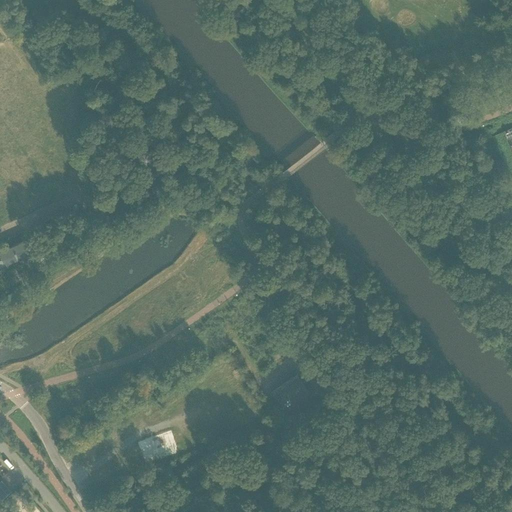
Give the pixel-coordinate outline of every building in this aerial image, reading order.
[(18,48),(0,56),(0,65),(2,69),(23,59),(18,48)] [(23,59),(2,69),(6,79),(28,70),(23,59)] [(28,70),(6,79),(11,90),(32,80),(28,70)] [(32,80),(11,90),(16,100),(37,90),(32,80)] [(37,90),(16,100),(20,110),(42,101),(37,90)] [(42,101),(20,110),(25,120),(46,111),(42,101)] [(46,111),(25,120),(30,131),(51,122),(46,111)] [(511,128),(503,132),(506,139),(511,136),(511,128)] [(49,139),(28,148),(33,159),(54,150),(49,139)] [(54,150),(33,159),(37,170),(59,160),(54,150)] [(59,160),(37,170),(42,180),(63,171),(59,160)] [(63,171),(42,180),(47,190),(68,181),(63,171)] [(68,181),(47,190),(51,202),(73,192),(68,181)] [(28,239),(13,246),(19,259),(21,264),(22,265),(28,262),(27,262),(34,259),(32,253),(34,252),(28,239)] [(13,246),(0,251),(0,255),(4,266),(7,271),(21,264),(19,259),(13,246)] [(28,262),(22,265),(25,272),(27,278),(33,276),(31,269),(28,262)] [(25,272),(19,275),(22,281),(27,278),(25,272)] [(272,392),(284,409),(309,392),(297,375),(272,392)] [(232,384),(218,391),(220,396),(214,400),(216,404),(237,394),(232,384)] [(147,463),(183,453),(176,429),(140,439),(147,463)] [(0,501),(8,495),(10,492),(11,491),(1,481),(0,482),(0,501)]
